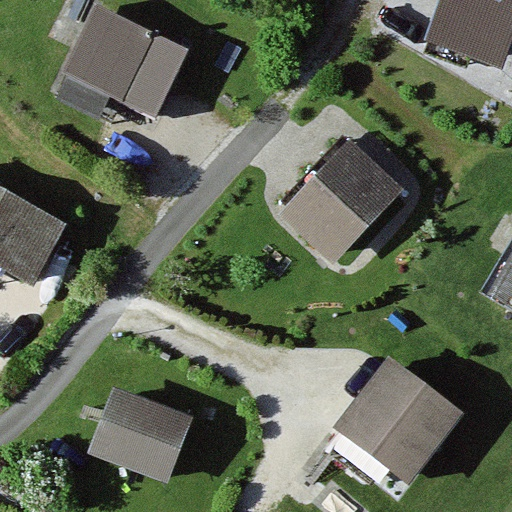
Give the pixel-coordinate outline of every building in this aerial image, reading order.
[(511,0),(425,0),(413,37),(498,66),(511,21),(511,0)] [(90,3),(57,73),(148,115),(181,45),(90,3)] [(344,127),(267,198),(319,253),(395,182),(344,127)] [(0,192),(0,279),(19,290),(57,224),(0,192)] [(511,226),(480,282),(511,299),(511,226)] [(326,417),(398,475),(451,410),(379,352),(326,417)] [(81,456),(160,480),(183,405),(104,381),(81,456)]
